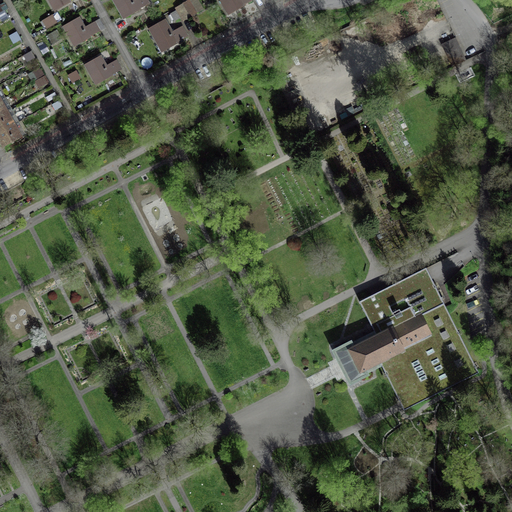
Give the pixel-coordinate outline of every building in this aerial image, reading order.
[(49,0),(54,9),(70,0),(49,0)] [(132,0),(114,0),(124,17),(148,3),(146,0),(133,0),(133,1),(132,0)] [(196,12),(188,0),(176,8),(183,20),(196,12)] [(221,0),(228,13),(251,0),(221,0)] [(79,19),(65,27),(74,44),(99,31),(94,22),(84,28),(79,19)] [(165,21),(150,29),(162,50),(187,36),(182,27),(171,33),(165,21)] [(455,37),(441,44),(452,66),(466,60),(455,37)] [(100,57),(86,65),(96,83),(120,69),(116,61),(105,66),(100,57)] [(7,111),(0,115),(0,131),(14,123),(7,111)] [(14,123),(0,131),(0,142),(2,147),(21,136),(14,123)] [(360,301),(372,326),(407,308),(412,318),(420,314),(431,335),(403,349),(403,350),(380,362),(402,405),(404,410),(478,372),(426,268),(360,301)] [(351,342),(334,351),(351,382),(367,374),(365,369),(380,362),(403,350),(403,349),(431,335),(420,314),(412,318),(407,308),(372,326),(376,335),(353,347),(351,342)]
